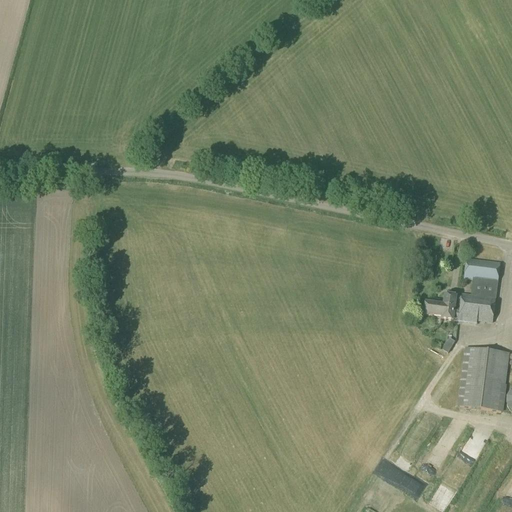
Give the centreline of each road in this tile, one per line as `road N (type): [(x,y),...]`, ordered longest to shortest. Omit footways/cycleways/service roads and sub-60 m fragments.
road 1 (unclassified): [(0,170),(185,177),(511,246)]
road 2 (track): [(418,407),(352,511)]
